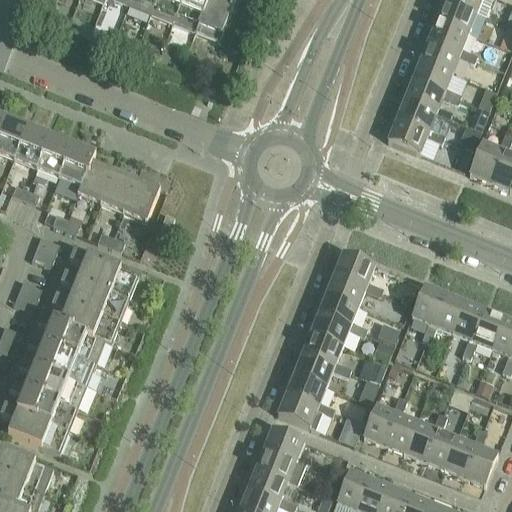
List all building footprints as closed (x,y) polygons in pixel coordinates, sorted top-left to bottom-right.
[(27,17),(32,4),(22,0),(21,0),(17,13),(27,17)] [(79,0),(80,1),(104,10),(106,4),(106,3),(107,0),(79,0)] [(107,0),(106,3),(106,4),(128,12),(132,0),(107,0)] [(132,0),(128,12),(150,21),(158,0),(132,0)] [(158,0),(150,21),(172,30),(183,0),(158,0)] [(183,0),(172,30),(194,39),(209,0),(183,0)] [(209,0),(194,39),(218,49),(237,0),(209,0)] [(494,3),(486,0),(447,0),(445,7),(485,24),(494,3)] [(477,44),(485,24),(445,7),(437,27),(468,40),(477,44)] [(72,24),(67,36),(74,38),(78,27),(72,24)] [(468,40),(437,27),(428,47),(460,60),(459,64),(467,67),(470,59),(462,56),(468,40)] [(111,50),(117,36),(101,29),(95,43),(111,50)] [(120,46),(117,55),(131,60),(134,51),(120,46)] [(460,60),(428,47),(420,67),(452,80),(459,64),(460,60)] [(139,57),(155,63),(159,54),(143,48),(139,57)] [(162,59),(159,68),(166,71),(170,62),(162,59)] [(478,62),(470,59),(467,67),(474,71),(478,62)] [(452,80),(420,67),(412,87),(444,100),(443,104),(450,108),(454,99),(446,96),(452,80)] [(444,100),(412,87),(404,107),(436,120),(443,104),(444,100)] [(461,102),(454,99),(450,108),(458,111),(461,102)] [(436,120),(404,107),(396,128),(428,141),(427,145),(434,148),(438,140),(430,136),(436,120)] [(440,115),(438,121),(449,125),(451,120),(440,115)] [(27,133),(5,124),(0,136),(0,161),(14,167),(27,133)] [(428,141),(396,128),(388,149),(420,161),(427,145),(428,141)] [(49,142),(27,133),(14,167),(36,176),(49,142)] [(462,146),(476,151),(481,138),(467,133),(462,146)] [(445,143),(438,140),(434,148),(442,151),(445,143)] [(511,143),(505,141),(502,148),(510,152),(511,146),(511,143)] [(72,151),(49,142),(36,176),(58,185),(72,151)] [(499,156),(482,149),(469,181),(490,190),(503,158),(507,159),(510,152),(502,148),(499,156)] [(96,160),(72,151),(58,185),(81,194),(81,193),(82,194),(92,168),(93,168),(96,160)] [(510,198),(511,192),(511,161),(507,159),(503,158),(490,190),(510,198)] [(81,193),(81,194),(77,202),(103,212),(116,178),(93,168),(92,168),(82,194),(81,193)] [(138,187),(116,178),(103,212),(125,221),(138,187)] [(160,195),(138,187),(125,221),(147,229),(160,195)] [(24,207),(28,198),(16,193),(12,202),(24,207)] [(40,202),(28,198),(24,207),(36,212),(40,202)] [(57,222),(53,232),(65,236),(69,227),(57,222)] [(173,228),(165,225),(161,235),(169,238),(173,228)] [(80,231),(69,227),(65,236),(76,241),(80,231)] [(101,240),(97,250),(110,255),(114,245),(101,240)] [(41,244),(36,256),(46,259),(51,248),(41,244)] [(125,250),(115,245),(114,245),(110,255),(121,259),(125,250)] [(60,251),(51,248),(46,259),(55,263),(60,251)] [(46,259),(36,256),(32,267),(41,271),(46,259)] [(139,283),(74,257),(70,267),(83,273),(79,283),(130,304),(139,283)] [(55,263),(46,259),(41,271),(51,275),(55,263)] [(375,273),(343,260),(335,281),(367,294),(365,298),(373,301),(376,293),(368,290),(375,273)] [(74,295),(70,306),(121,327),(130,304),(79,283),(78,285),(65,279),(61,290),(74,295)] [(367,294),(335,281),(326,301),(358,314),(365,298),(367,294)] [(23,289),(19,300),(28,304),(33,292),(23,289)] [(42,296),(33,292),(28,304),(38,308),(42,296)] [(384,296),(376,293),(373,301),(380,304),(384,296)] [(424,293),(411,325),(428,331),(425,339),(433,342),(436,335),(432,333),(445,301),(424,293)] [(28,304),(19,300),(14,312),(23,316),(28,304)] [(358,314),(326,301),(318,321),(350,334),(349,338),(356,341),(360,333),(352,330),(358,314)] [(465,309),(445,301),(432,333),(436,335),(452,341),(465,309)] [(121,327),(70,306),(69,307),(56,302),(52,312),(65,317),(60,329),(61,329),(60,330),(105,348),(104,349),(111,352),(121,327)] [(38,308),(28,304),(23,316),(33,320),(38,308)] [(485,317),(465,309),(452,341),(468,347),(465,355),(473,358),(476,351),(472,349),(485,317)] [(505,325),(485,317),(472,349),(476,351),(492,357),(505,325)] [(350,334),(318,321),(310,341),(342,354),(349,338),(350,334)] [(49,337),(45,349),(96,370),(104,349),(105,348),(60,330),(61,329),(60,329),(60,330),(40,322),(36,332),(49,337)] [(511,327),(505,325),(492,357),(508,364),(505,371),(511,374),(511,327)] [(367,336),(360,333),(356,341),(364,344),(367,336)] [(5,334),(0,345),(10,349),(15,337),(5,334)] [(24,341),(15,337),(10,349),(20,353),(24,341)] [(433,342),(425,339),(422,347),(430,350),(433,342)] [(342,354),(310,341),(302,361),(334,374),(333,378),(340,381),(344,373),(336,370),(342,354)] [(96,370),(45,349),(31,344),(27,354),(41,360),(36,372),(87,392),(96,370)] [(10,349),(0,345),(0,346),(0,358),(5,361),(10,349)] [(20,353),(10,349),(5,361),(15,365),(20,353)] [(473,358),(465,355),(462,363),(470,366),(473,358)] [(334,374),(302,361),(294,381),(326,394),(333,378),(334,374)] [(87,392),(36,372),(22,366),(18,377),(32,382),(27,394),(78,414),(87,392)] [(511,378),(511,374),(505,371),(502,379),(510,382),(511,378)] [(351,376),(344,373),(340,381),(348,384),(351,376)] [(326,394),(294,381),(286,401),(318,414),(316,418),(324,421),(327,413),(320,410),(326,394)] [(23,404),(18,416),(69,436),(78,414),(27,394),(14,389),(9,399),(23,404)] [(286,401),(278,422),(310,435),(319,439),(326,422),(324,421),(316,418),(318,414),(286,401)] [(399,404),(396,412),(404,415),(407,407),(399,404)] [(1,421),(14,426),(8,441),(59,461),(69,436),(18,416),(5,411),(1,421)] [(393,419),(376,413),(363,445),(384,453),(397,421),(401,423),(404,415),(396,412),(393,419)] [(335,416),(327,413),(324,421),(326,422),(332,424),(335,416)] [(439,420),(436,428),(444,431),(447,423),(439,420)] [(401,423),(397,421),(384,453),(404,461),(417,429),(401,423)] [(433,436),(417,429),(404,461),(424,469),(437,437),(441,439),(444,431),(436,428),(433,436)] [(272,435),(264,456),(296,469),(304,448),(272,435)] [(479,436),(476,444),(484,447),(487,440),(479,436)] [(441,439),(437,437),(424,469),(444,477),(457,445),(441,439)] [(473,452),(457,445),(444,477),(464,485),(477,453),(481,455),(484,447),(476,444),(473,452)] [(481,455),(477,453),(464,485),(485,494),(498,462),(481,455)] [(0,460),(0,483),(44,501),(53,477),(2,456),(0,460)] [(264,456),(256,476),(288,489),(298,494),(306,473),(296,469),(264,456)] [(288,489),(256,476),(248,496),(280,510),(278,511),(287,511),(289,509),(281,505),(288,489)] [(360,511),(371,487),(350,478),(335,511),(360,511)] [(0,483),(0,508),(10,511),(39,511),(44,501),(0,483)] [(383,511),(391,495),(371,487),(360,511),(383,511)] [(391,495),(383,511),(406,511),(411,503),(391,495)] [(278,511),(280,510),(248,496),(241,511),(278,511)] [(430,511),(431,511),(411,503),(406,511),(430,511)]
